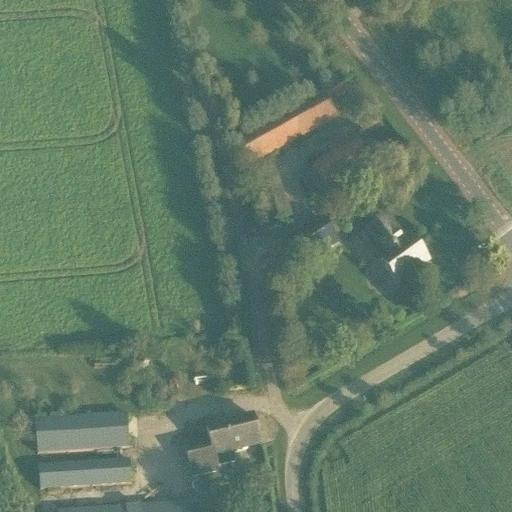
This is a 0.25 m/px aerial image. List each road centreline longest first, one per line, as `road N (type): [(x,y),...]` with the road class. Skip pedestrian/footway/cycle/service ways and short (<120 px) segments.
road 1 (unclassified): [(292,511),(286,444),(316,416),(511,288)]
road 2 (tertiary): [(511,249),(318,0)]
